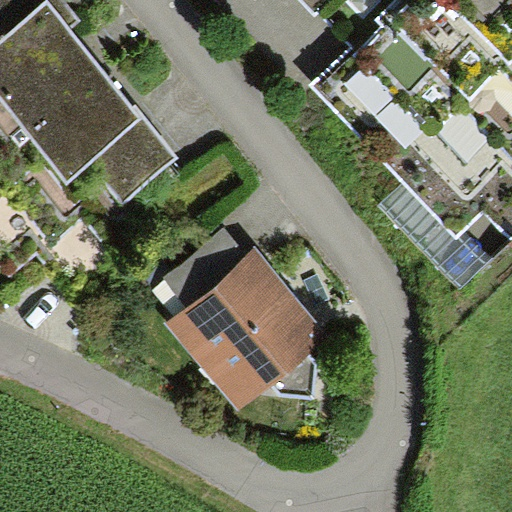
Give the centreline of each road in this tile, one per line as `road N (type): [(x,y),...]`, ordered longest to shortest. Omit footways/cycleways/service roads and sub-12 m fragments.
road 1 (residential): [(343,511),(377,453),(397,357),(373,278),(154,0)]
road 2 (residential): [(322,511),(0,351)]
